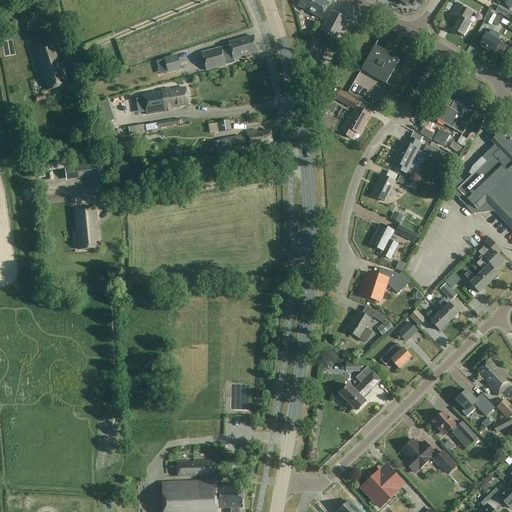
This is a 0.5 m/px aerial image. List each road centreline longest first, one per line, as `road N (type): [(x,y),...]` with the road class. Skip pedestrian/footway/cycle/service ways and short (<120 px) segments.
road 1 (primary): [(281,480),(304,331),(309,220),(298,110),(266,0)]
road 2 (unclassified): [(281,480),(328,478),(498,315)]
road 3 (residential): [(340,289),(354,181),(445,52)]
